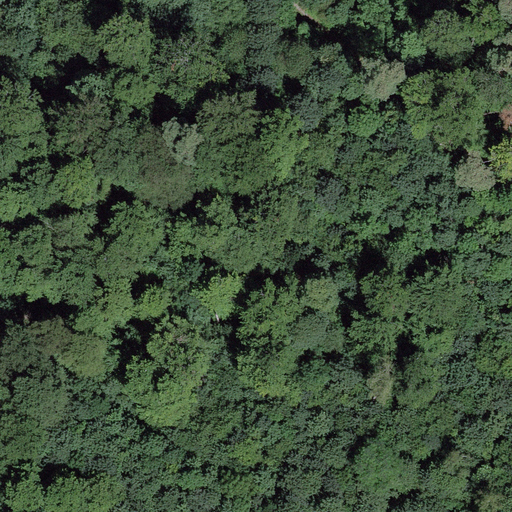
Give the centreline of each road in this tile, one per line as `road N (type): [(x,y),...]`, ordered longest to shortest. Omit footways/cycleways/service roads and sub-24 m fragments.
road 1 (track): [(275,511),(80,383),(0,277)]
road 2 (track): [(285,0),(400,104),(511,179)]
